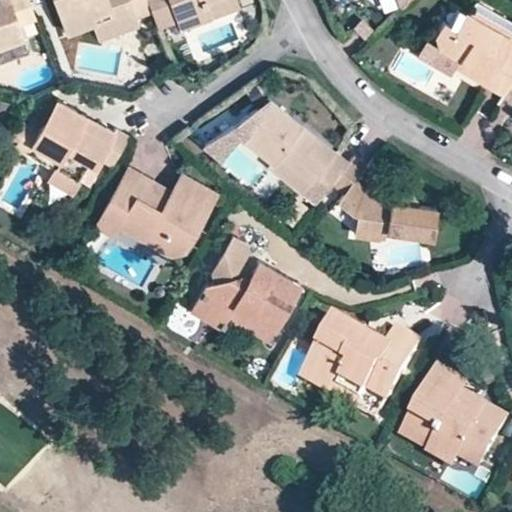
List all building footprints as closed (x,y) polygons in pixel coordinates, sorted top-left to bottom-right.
[(0,0),(0,43),(22,35),(17,21),(34,15),(28,0),(0,0)] [(154,19),(147,0),(54,0),(70,41),(97,31),(95,24),(112,18),(114,24),(132,18),(135,26),(154,19)] [(147,0),(154,19),(173,12),(200,1),(201,5),(214,0),(147,0)] [(200,1),(173,12),(176,21),(230,0),(214,0),(201,5),(200,1)] [(511,74),(511,39),(496,30),(499,25),(482,16),(479,21),(456,8),(447,23),(439,20),(432,32),(438,48),(458,58),(487,74),(494,64),(511,74)] [(112,18),(95,24),(97,31),(103,47),(138,33),(135,26),(132,18),(114,24),(112,18)] [(502,94),(510,81),(511,77),(511,74),(494,64),(487,74),(458,58),(454,66),(502,94)] [(40,131),(28,124),(18,141),(30,148),(33,144),(61,159),(58,165),(60,181),(79,175),(87,161),(100,153),(106,141),(93,134),(88,126),(80,121),(85,114),(57,99),(40,131)] [(307,179),(300,189),(315,201),(331,180),(346,161),(297,122),(292,129),(285,123),(290,117),(269,100),(240,136),(270,160),(271,160),(275,154),(307,179)] [(95,119),(85,114),(80,121),(88,126),(93,134),(106,141),(120,116),(103,108),(95,119)] [(297,122),(290,117),(285,123),(292,129),(297,122)] [(8,134),(18,141),(28,124),(17,118),(8,134)] [(267,163),(300,189),(307,179),(275,154),(271,160),(270,160),(267,163)] [(346,161),(331,180),(342,190),(337,199),(353,210),(357,211),(354,232),(378,235),(386,229),(431,235),(436,206),(415,203),(416,197),(410,190),(395,189),(388,193),(361,192),(352,184),(365,166),(351,155),(346,161)] [(169,246),(185,241),(213,188),(180,170),(168,192),(151,184),(154,178),(127,164),(99,214),(102,222),(110,227),(116,226),(120,219),(169,246)] [(71,190),(79,175),(60,181),(58,165),(51,179),(71,190)] [(210,267),(212,274),(202,275),(194,291),(199,298),(212,305),(235,298),(274,321),(298,277),(258,254),(251,266),(247,272),(241,268),(244,263),(251,250),(249,242),(231,232),(210,267)] [(244,263),(241,268),(247,272),(251,266),(244,263)] [(268,332),(274,321),(235,298),(212,305),(199,298),(194,291),(188,302),(221,320),(227,311),(268,332)] [(335,382),(360,396),(367,384),(388,396),(421,338),(398,325),(387,344),(334,314),(308,361),(338,378),(335,382)] [(356,403),(360,396),(335,382),(338,378),(308,361),(302,373),(356,403)] [(439,367),(433,377),(440,381),(445,370),(439,367)] [(472,456),(497,409),(479,399),(475,406),(466,402),(470,395),(462,379),(445,370),(440,381),(433,377),(410,421),(427,430),(421,441),(447,455),(453,444),(472,456)] [(462,379),(470,395),(475,386),(462,379)] [(475,406),(479,399),(470,395),(466,402),(475,406)] [(404,432),(421,441),(427,430),(410,421),(404,432)]
